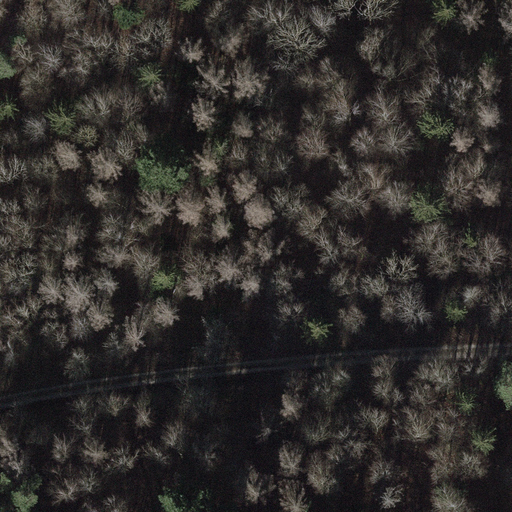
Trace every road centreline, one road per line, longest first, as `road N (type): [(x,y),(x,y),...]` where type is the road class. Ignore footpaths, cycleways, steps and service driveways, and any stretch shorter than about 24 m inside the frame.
road 1 (track): [(511,343),(86,383),(0,403)]
road 2 (track): [(0,141),(249,26),(432,9),(454,0)]
